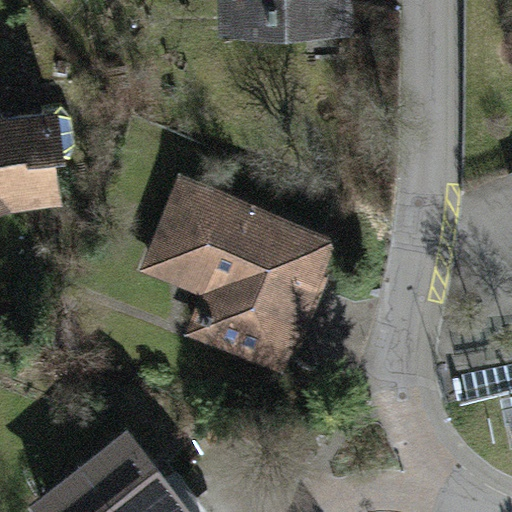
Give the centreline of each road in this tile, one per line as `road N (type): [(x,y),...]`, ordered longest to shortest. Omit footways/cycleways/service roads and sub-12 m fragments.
road 1 (residential): [(446,502),(410,443),(401,381),(434,225),(443,117),(439,0)]
road 2 (residential): [(327,511),(393,491),(446,502)]
